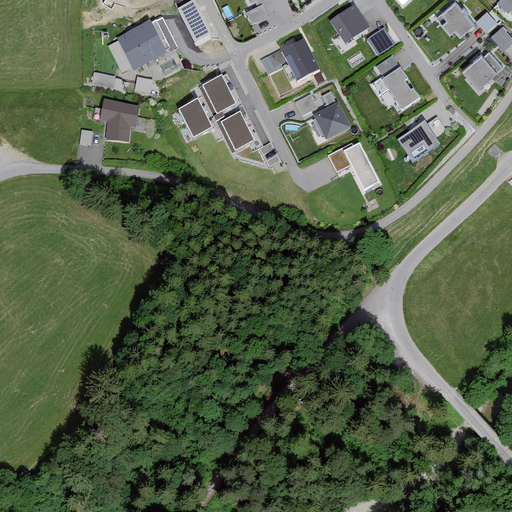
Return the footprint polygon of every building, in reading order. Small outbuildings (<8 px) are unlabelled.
[(511,0),(500,0),(497,4),(508,14),(511,10),(511,0)] [(475,26),(455,3),(441,15),(447,23),(442,27),(450,37),(455,33),(460,39),(475,26)] [(370,29),(355,7),(330,25),(345,47),(370,29)] [(497,24),(487,12),(475,23),(485,34),(497,24)] [(166,57),(150,25),(117,41),(133,73),(166,57)] [(379,54),(396,43),(385,26),(367,38),(379,54)] [(511,44),(511,38),(503,27),(491,37),(504,52),(511,44)] [(320,75),(305,45),(282,57),(297,86),(320,75)] [(503,68),(489,53),(483,58),(481,57),(462,74),(478,92),(498,75),(497,74),(503,68)] [(113,87),(116,76),(95,70),(92,82),(113,87)] [(408,83),(401,72),(383,85),(402,113),(418,102),(413,94),(411,95),(404,86),(408,83)] [(221,75),(202,85),(217,114),(237,104),(221,75)] [(137,76),(135,89),(151,93),(154,80),(137,76)] [(312,93),(296,101),(302,114),(319,106),(312,93)] [(198,99),(178,109),(193,138),(213,128),(198,99)] [(140,111),(104,103),(99,123),(108,124),(106,143),(130,145),(132,130),(136,131),(140,111)] [(338,106),(313,119),(326,144),(352,131),(338,106)] [(240,111),(221,121),(236,151),(256,141),(240,111)] [(440,149),(425,126),(398,145),(413,167),(440,149)] [(90,144),(93,131),(82,129),(80,142),(90,144)] [(379,187),(360,147),(343,155),(363,195),(379,187)]
